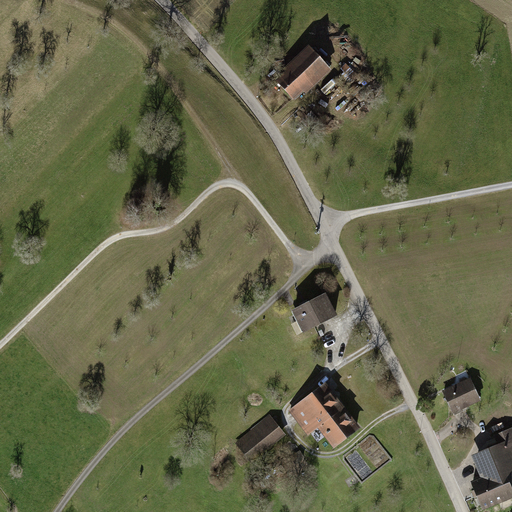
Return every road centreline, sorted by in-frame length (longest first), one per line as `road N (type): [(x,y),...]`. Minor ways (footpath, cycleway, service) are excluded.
road 1 (residential): [(160,0),(283,149),(462,511)]
road 2 (track): [(0,342),(107,238),(164,229),(226,183),(252,198),(305,264)]
road 3 (track): [(57,511),(112,441),(305,264)]
road 4 (unknown): [(226,183),(153,58),(115,24),(66,0)]
road 5 (track): [(323,225),(511,186)]
